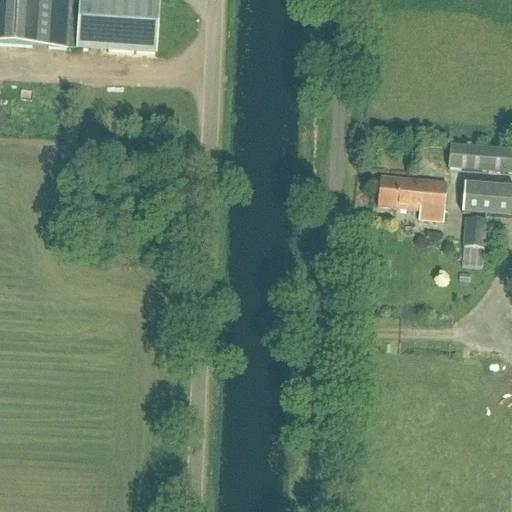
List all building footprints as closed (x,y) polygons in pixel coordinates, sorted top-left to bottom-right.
[(0,0),(0,48),(156,58),(159,0),(0,0)] [(511,178),(511,156),(448,152),(446,174),(511,178)] [(446,187),(379,181),(377,211),(418,215),(418,224),(443,226),(446,187)] [(511,222),(511,192),(463,189),(461,219),(511,222)] [(484,247),(486,223),(460,221),(459,238),(462,238),(461,245),(484,247)] [(466,349),(467,359),(484,356),(483,346),(466,349)]
